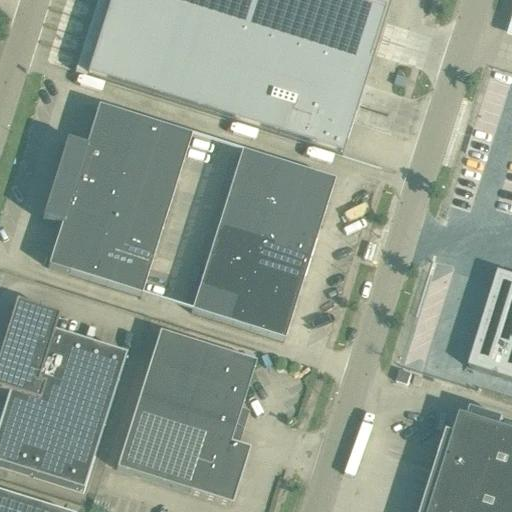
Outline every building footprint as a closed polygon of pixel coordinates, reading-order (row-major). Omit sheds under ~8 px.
[(101,0),(78,74),(87,77),(150,97),(342,157),(361,97),(391,0),(101,0)] [(65,145),(53,184),(41,222),(60,229),(60,230),(56,242),(47,270),(82,281),(140,299),(143,288),(146,279),(149,270),(153,259),(156,248),(159,239),(162,229),(165,219),(169,209),(172,199),(175,189),(178,179),(181,168),(184,159),(187,149),(190,139),(132,121),(98,110),(89,137),(85,151),(65,145)] [(209,254),(207,262),(205,269),(199,288),(193,308),(190,315),(225,326),(283,344),(289,324),(296,304),(302,284),(308,264),(315,244),(321,224),(327,204),(331,191),(333,184),(275,166),(241,155),(238,162),(232,182),(226,200),(224,208),(221,216),(215,235),(209,254)] [(511,208),(511,187),(505,186),(501,206),(511,208)] [(58,320),(15,306),(0,352),(0,394),(7,397),(0,420),(0,468),(82,494),(125,358),(53,335),(58,320)] [(511,328),(487,321),(488,317),(486,316),(469,370),(471,371),(472,367),(507,378),(506,381),(511,383),(511,328)] [(188,495),(231,508),(249,451),(230,445),(240,415),(239,415),(255,365),(159,335),(116,472),(188,494),(188,495)] [(400,373),(396,384),(408,388),(411,376),(400,373)] [(511,511),(511,434),(500,431),(503,422),(471,412),(468,421),(461,419),(455,438),(448,435),(423,511),(511,511)] [(0,511),(52,511),(17,501),(17,500),(0,494),(0,511)]
